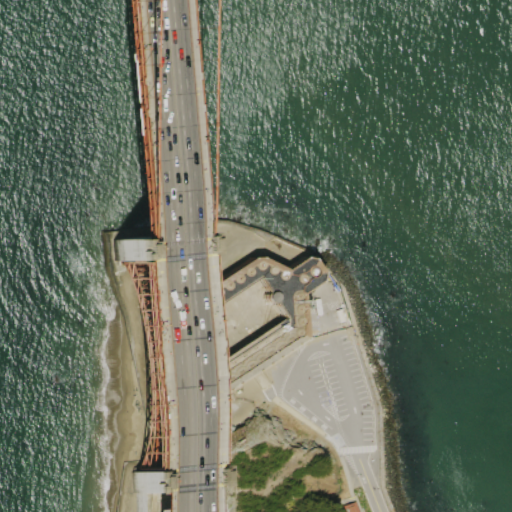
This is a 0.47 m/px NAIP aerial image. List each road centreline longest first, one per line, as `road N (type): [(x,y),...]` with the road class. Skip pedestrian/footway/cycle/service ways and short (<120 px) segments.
road 1 (motorway): [(183,511),(136,0)]
road 2 (motorway): [(117,0),(164,511)]
